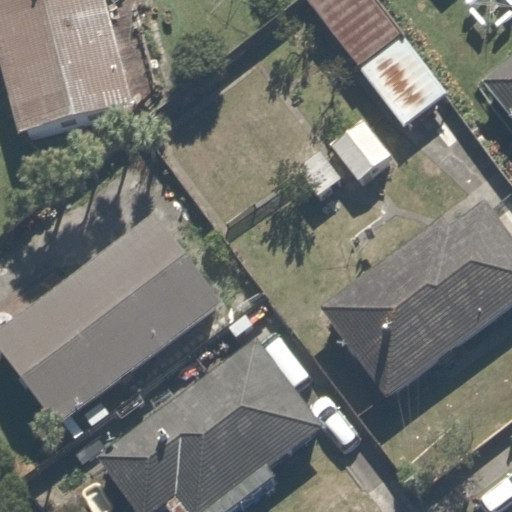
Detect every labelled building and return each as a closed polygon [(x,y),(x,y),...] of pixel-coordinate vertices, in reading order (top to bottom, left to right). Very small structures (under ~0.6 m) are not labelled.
[(103,0),(0,0),(0,63),(20,138),(133,107),(103,0)] [(368,0),(306,0),(303,3),(399,128),(442,95),(368,0)] [(511,62),(472,95),(511,143),(511,62)] [(511,256),(468,198),(308,319),(380,415),(511,315),(511,256)] [(153,220),(0,340),(0,363),(57,436),(221,307),(153,220)] [(87,472),(118,511),(179,511),(188,506),(193,511),(229,511),(327,437),(255,343),(87,472)]
